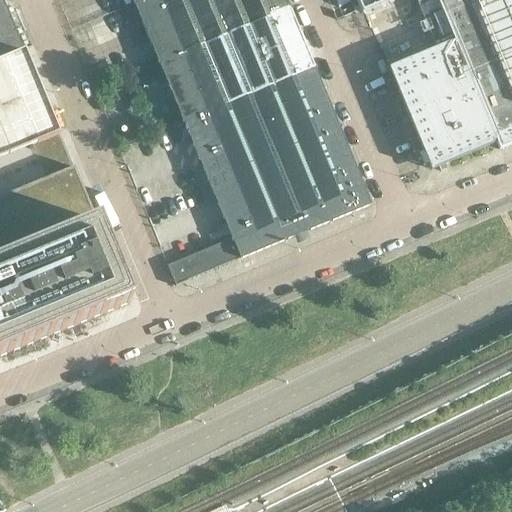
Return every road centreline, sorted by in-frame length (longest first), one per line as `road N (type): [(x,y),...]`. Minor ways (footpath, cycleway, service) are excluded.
road 1 (unclassified): [(59,511),(511,288)]
road 2 (unclassified): [(167,319),(35,0)]
road 3 (unclassified): [(167,319),(409,222)]
road 4 (unclassified): [(409,222),(314,0)]
road 5 (unclassified): [(0,393),(167,319)]
